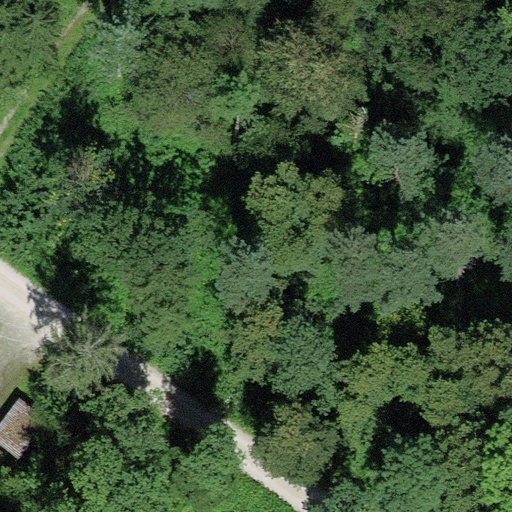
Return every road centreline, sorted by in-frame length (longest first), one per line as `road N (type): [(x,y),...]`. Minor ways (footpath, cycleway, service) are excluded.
road 1 (track): [(0,273),(326,511)]
road 2 (track): [(0,142),(108,0)]
